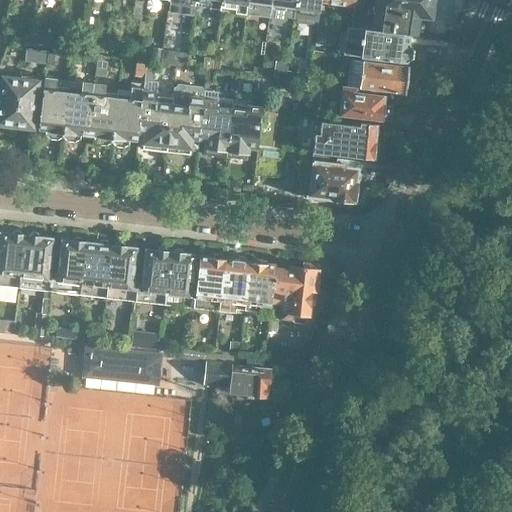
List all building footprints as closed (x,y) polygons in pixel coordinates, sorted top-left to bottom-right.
[(194,0),(194,6),(219,10),(220,1),(221,1),(220,0),(194,0)] [(221,0),(220,11),(246,15),(247,11),(248,0),(221,0)] [(248,0),(247,11),(259,12),(259,18),(260,20),(259,32),(267,33),(270,13),(270,14),(272,5),(272,0),(248,0)] [(272,0),(272,5),(270,14),(270,13),(269,16),(271,16),(273,20),(284,21),(287,18),(287,16),(294,17),(294,11),(294,8),(295,0),(272,0)] [(295,0),(294,11),(309,14),(308,18),(318,19),(320,3),(320,0),(295,0)] [(355,0),(354,7),(351,27),(364,28),(409,34),(409,33),(414,34),(417,13),(430,15),(431,9),(430,9),(430,3),(432,3),(432,0),(355,0)] [(448,23),(449,4),(436,2),(435,22),(448,23)] [(331,15),(319,13),(318,22),(330,24),(331,15)] [(330,25),(317,23),(316,32),(329,33),(330,25)] [(343,54),(360,56),(405,62),(405,61),(412,57),(413,49),(408,44),(407,44),(409,34),(364,28),(351,27),(347,26),(343,54)] [(315,31),(307,30),(306,44),(314,45),(315,31)] [(5,32),(4,40),(14,41),(15,33),(5,32)] [(37,44),(54,47),(55,37),(38,35),(37,44)] [(67,49),(68,41),(56,39),(55,47),(67,49)] [(106,45),(81,43),(80,51),(105,54),(106,45)] [(26,48),(24,61),(45,63),(47,51),(26,48)] [(162,49),(152,48),(150,62),(160,64),(162,49)] [(184,66),(186,54),(164,50),(162,63),(184,66)] [(45,63),(44,73),(54,75),(56,52),(47,51),(45,63)] [(314,52),(313,65),(329,67),(330,54),(314,52)] [(80,55),(72,54),(71,63),(79,64),(80,55)] [(105,63),(96,57),(93,78),(104,79),(105,63)] [(210,61),(186,57),(185,66),(209,69),(210,61)] [(219,59),(211,58),(210,70),(217,71),(219,59)] [(359,86),(359,88),(403,93),(403,89),(405,86),(405,81),(404,76),(406,66),(363,61),(350,59),(347,85),(359,86)] [(142,78),(144,62),(135,61),(133,77),(142,78)] [(140,99),(136,136),(137,137),(138,131),(144,132),(143,142),(166,144),(172,93),(157,92),(158,82),(152,81),(154,64),(146,63),(144,81),(142,99),(140,99)] [(285,64),(274,63),(272,78),(283,79),(285,64)] [(214,70),(206,69),(204,81),(213,82),(214,70)] [(308,70),(296,69),(295,80),(307,82),(308,70)] [(264,93),(266,77),(256,76),(255,91),(264,93)] [(43,88),(40,116),(39,128),(46,129),(45,135),(49,139),(58,140),(62,137),(68,91),(55,90),(57,78),(45,77),(44,88),(43,88)] [(35,78),(34,81),(3,78),(0,101),(0,122),(1,123),(2,125),(11,126),(13,124),(17,125),(19,127),(25,128),(28,126),(32,126),(33,115),(36,115),(41,79),(35,78)] [(278,79),(267,78),(265,93),(276,95),(278,79)] [(69,83),(68,91),(62,137),(67,141),(74,142),(79,139),(80,139),(81,133),(87,133),(93,82),(81,81),(81,84),(69,83)] [(93,82),(87,133),(94,134),(94,140),(99,144),(106,145),(110,143),(116,93),(105,92),(106,84),(93,82)] [(116,93),(110,143),(112,142),(116,146),(124,147),(128,145),(129,145),(130,136),(136,136),(140,99),(142,84),(131,82),(130,90),(118,89),(117,93),(116,93)] [(172,93),(166,144),(189,147),(190,147),(196,147),(202,97),(203,91),(201,87),(177,84),(174,88),(172,88),(172,93)] [(341,97),(339,109),(339,115),(380,121),(380,119),(389,120),(391,117),(392,109),(391,106),(382,104),(383,95),(357,92),(358,88),(334,85),(332,96),(341,97)] [(202,97),(196,147),(198,148),(199,139),(206,139),(205,146),(210,147),(213,150),(221,151),(225,149),(232,99),(217,97),(217,93),(203,91),(202,97)] [(232,99),(225,149),(231,149),(233,153),(241,154),(245,151),(248,152),(249,147),(258,147),(258,145),(262,106),(248,104),(248,102),(232,99)] [(312,152),(345,156),(345,155),(372,159),(372,157),(374,154),(375,145),(374,140),(376,124),(360,122),(359,126),(352,125),(321,121),(312,120),(310,132),(303,132),(301,151),(312,152)] [(258,145),(258,147),(254,174),(278,177),(281,148),(272,147),(258,145)] [(300,160),(299,163),(300,163),(297,194),(314,195),(313,200),(324,201),(324,197),(337,198),(337,202),(348,204),(348,200),(353,200),(353,199),(356,200),(358,194),(359,188),(359,182),(356,182),(357,169),(347,168),(348,159),(337,158),(336,162),(313,159),(313,161),(311,161),(300,160)] [(223,181),(221,196),(231,197),(233,183),(223,181)] [(221,196),(222,186),(211,184),(209,194),(221,196)] [(0,284),(20,287),(26,235),(24,235),(20,230),(15,230),(11,234),(0,232),(0,284)] [(26,235),(20,287),(50,291),(51,291),(53,273),(49,272),(53,238),(41,237),(38,233),(32,232),(28,236),(26,235)] [(51,291),(48,317),(55,317),(58,291),(80,294),(86,242),(84,242),(82,238),(76,237),(73,241),(60,239),(57,273),(53,273),(51,291)] [(86,242),(80,294),(106,297),(112,245),(109,245),(107,240),(100,240),(97,243),(86,242)] [(112,245),(106,297),(129,299),(127,316),(133,317),(135,300),(137,283),(133,282),(137,248),(126,246),(123,242),(118,242),(114,245),(112,245)] [(137,283),(135,300),(163,303),(169,252),(168,252),(166,248),(160,247),(157,250),(145,249),(140,283),(137,283)] [(169,252),(163,303),(193,307),(195,289),(192,288),(196,255),(185,254),(182,250),(176,249),(173,252),(169,252)] [(193,307),(219,310),(225,259),(223,258),(221,254),(214,253),(212,257),(200,255),(195,289),(193,307)] [(219,310),(217,330),(226,331),(228,311),(243,313),(249,262),(247,257),(239,256),(234,260),(225,259),(219,310)] [(249,262),(243,313),(270,316),(272,303),(270,302),(274,267),(275,267),(276,265),(265,264),(264,259),(255,258),(252,262),(249,262)] [(272,303),(282,305),(281,312),(292,313),(291,319),(294,322),(302,323),(306,320),(307,315),(308,305),(310,305),(310,302),(313,302),(314,292),(316,292),(319,265),(303,263),(302,268),(289,266),(289,269),(275,268),(275,267),(274,267),(270,302),(272,303)] [(42,297),(38,335),(46,336),(48,317),(51,291),(50,291),(50,298),(42,297)] [(278,319),(269,318),(268,330),(277,331),(278,319)] [(113,328),(103,327),(101,341),(111,343),(113,328)] [(74,330),(55,328),(54,337),(73,339),(74,330)] [(101,332),(88,330),(87,340),(99,341),(101,332)] [(159,334),(132,331),(130,343),(158,345),(159,334)] [(168,337),(160,336),(159,345),(168,346),(168,337)] [(199,341),(190,340),(189,348),(198,349),(199,341)] [(154,352),(89,344),(86,373),(155,380),(158,357),(154,356),(154,352)] [(207,350),(206,361),(204,383),(229,386),(229,392),(268,397),(269,384),(272,381),(272,375),(270,372),(270,369),(238,365),(238,364),(232,363),(233,353),(207,350)]
